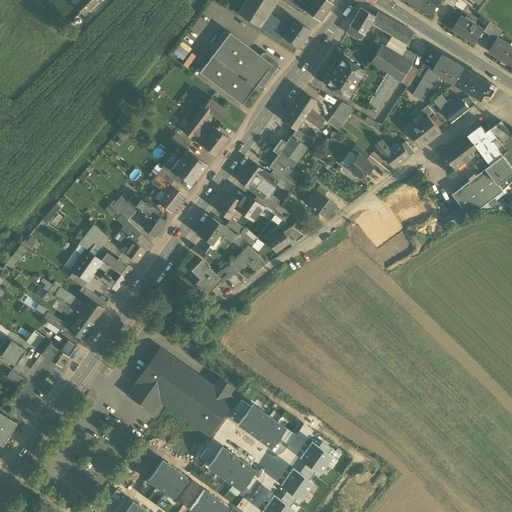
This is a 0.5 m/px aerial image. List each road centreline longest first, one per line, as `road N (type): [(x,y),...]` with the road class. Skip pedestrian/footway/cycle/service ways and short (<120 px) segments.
road 1 (secondary): [(0,486),(350,0)]
road 2 (residential): [(214,304),(511,88)]
road 3 (residential): [(511,85),(369,0)]
